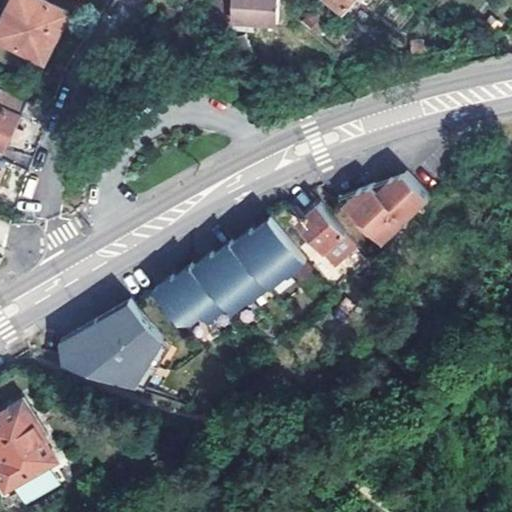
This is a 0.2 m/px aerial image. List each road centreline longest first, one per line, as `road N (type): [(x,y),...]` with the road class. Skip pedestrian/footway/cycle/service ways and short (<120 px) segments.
road 1 (secondary): [(511,87),(418,107),(274,161),(0,316)]
road 2 (residential): [(53,215),(54,149),(79,68),(131,0)]
